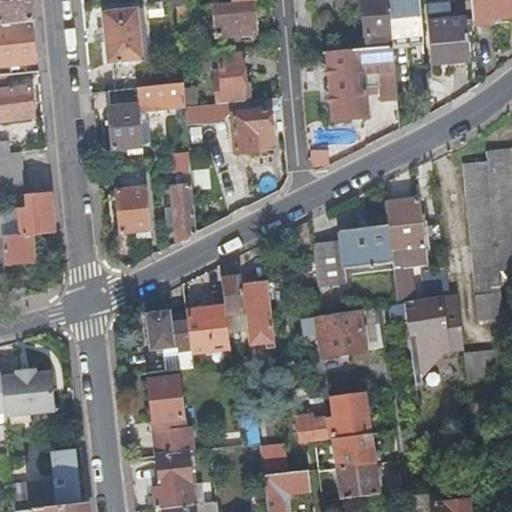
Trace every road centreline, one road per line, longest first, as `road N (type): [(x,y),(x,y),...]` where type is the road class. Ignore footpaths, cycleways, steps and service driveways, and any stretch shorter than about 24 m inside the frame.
road 1 (residential): [(54,0),(88,303)]
road 2 (residential): [(511,77),(461,114),(299,199)]
road 3 (residential): [(299,199),(88,303)]
road 4 (residential): [(88,303),(114,511)]
road 5 (residential): [(282,0),(299,199)]
